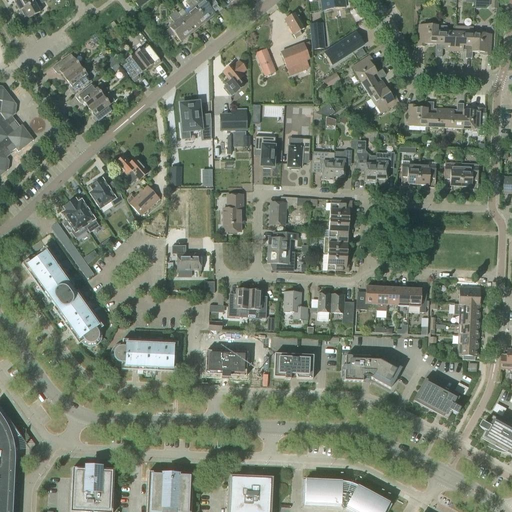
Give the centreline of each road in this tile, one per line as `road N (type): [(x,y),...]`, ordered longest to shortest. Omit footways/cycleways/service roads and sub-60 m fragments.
road 1 (residential): [(511,478),(372,403),(213,394)]
road 2 (residential): [(187,393),(97,386),(71,370),(36,320),(11,338)]
road 3 (residential): [(268,458),(59,443)]
road 4 (residential): [(256,276),(262,195),(369,204)]
road 5 (tertiary): [(443,475),(367,436),(269,427)]
road 6 (residential): [(367,0),(415,73),(500,81)]
road 7 (residential): [(429,502),(360,466),(268,458)]
road 8 (residential): [(145,104),(272,0)]
road 9 (residential): [(500,276),(366,269)]
road 10 (tertiary): [(212,425),(80,415)]
road 11 (residential): [(492,209),(500,81)]
road 12 (residential): [(369,204),(492,209)]
road 13 (residential): [(87,154),(18,63),(23,58)]
